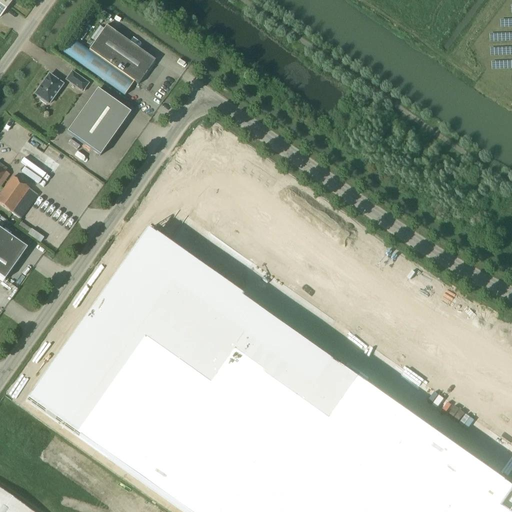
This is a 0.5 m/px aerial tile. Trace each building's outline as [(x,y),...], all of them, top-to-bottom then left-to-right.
[(0,0),(0,17),(12,2),(9,0),(0,0)] [(107,27),(115,33),(117,30),(109,24),(107,27)] [(89,51),(72,40),(63,52),(124,96),(134,83),(138,85),(155,61),(106,26),(89,51)] [(72,72),(66,80),(83,92),(88,84),(72,72)] [(49,104),(63,85),(49,75),(35,94),(40,98),(39,100),(46,105),(47,103),(49,104)] [(67,133),(100,156),(130,113),(97,90),(67,133)] [(28,143),(21,150),(28,156),(34,149),(28,143)] [(0,186),(1,187),(9,175),(5,172),(7,169),(4,168),(3,170),(0,168),(0,186)] [(0,194),(0,204),(12,213),(21,219),(38,195),(29,189),(30,189),(13,177),(0,194)] [(0,229),(0,277),(4,281),(27,249),(0,229)] [(141,237),(25,401),(181,511),(511,511),(511,479),(504,474),(496,487),(141,237)] [(30,511),(0,490),(0,511),(30,511)]
